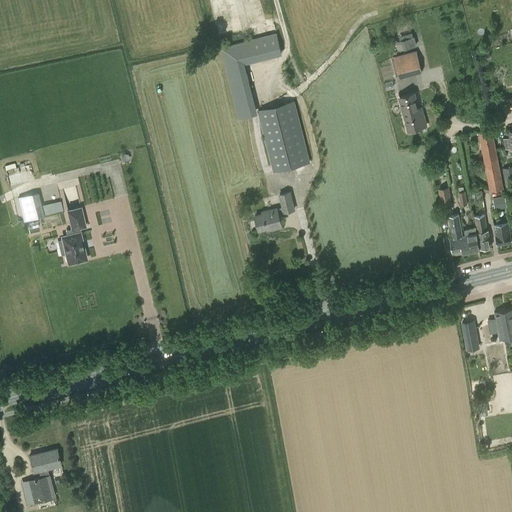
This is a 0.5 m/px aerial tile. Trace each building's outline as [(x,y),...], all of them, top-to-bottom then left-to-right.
[(220,48),(238,118),(257,113),(244,61),(281,52),(276,33),(220,48)] [(414,36),(396,41),(398,50),(416,46),(414,36)] [(455,68),(477,62),(472,42),(450,48),(455,68)] [(416,51),(393,57),(398,77),(422,71),(416,51)] [(409,133),(421,130),(420,125),(426,124),(423,114),(420,115),(419,111),(418,111),(414,96),(400,99),(409,133)] [(293,101),(257,110),(273,171),(309,162),(293,101)] [(502,187),(491,130),(479,132),(490,190),(502,187)] [(505,149),(511,148),(511,151),(511,130),(508,131),(509,138),(503,139),(505,149)] [(439,140),(429,142),(430,149),(441,148),(439,140)] [(10,185),(28,181),(24,165),(6,170),(10,185)] [(447,187),(438,189),(442,207),(450,205),(447,187)] [(458,192),(460,205),(466,204),(464,191),(458,192)] [(38,192),(18,197),(24,220),(44,215),(41,206),(38,192)] [(282,207),(277,209),(277,208),(262,212),(262,214),(254,216),(258,230),(270,227),(270,229),(281,226),(278,213),(284,211),(284,212),(293,209),(289,192),(279,194),(282,207)] [(493,198),(495,208),(506,206),(504,197),(493,198)] [(81,206),(67,209),(72,228),(66,230),(67,234),(62,236),(65,245),(60,246),(62,254),(66,253),(69,262),(86,258),(80,231),(79,232),(78,227),(86,225),(81,206)] [(460,226),(458,214),(448,216),(452,237),(449,238),(452,254),(461,252),(459,244),(468,242),(467,234),(465,235),(462,235),(460,226)] [(488,230),(487,230),(484,214),(474,216),(480,248),(491,246),(488,230)] [(507,222),(493,225),(495,234),(497,245),(511,242),(510,232),(509,232),(507,222)] [(465,235),(467,234),(468,242),(459,244),(461,252),(479,248),(476,233),(475,227),(464,229),(465,235)] [(507,349),(511,348),(509,338),(504,309),(494,311),(499,339),(500,339),(500,344),(505,343),(507,349)] [(473,327),(463,329),(466,343),(476,341),(473,327)] [(33,471),(37,471),(38,477),(23,481),(29,503),(55,497),(49,474),(47,468),(60,465),(56,448),(29,455),(33,471)]
